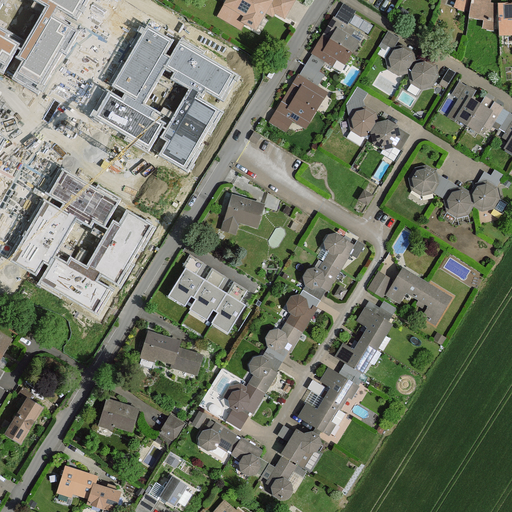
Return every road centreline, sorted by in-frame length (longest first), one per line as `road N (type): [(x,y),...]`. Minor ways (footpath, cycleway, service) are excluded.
road 1 (residential): [(233,147),(7,511)]
road 2 (residential): [(233,147),(382,248),(268,439)]
road 3 (residential): [(122,0),(0,217)]
road 4 (residential): [(348,0),(511,103)]
road 5 (residential): [(323,0),(233,147)]
road 6 (residential): [(243,64),(130,0)]
